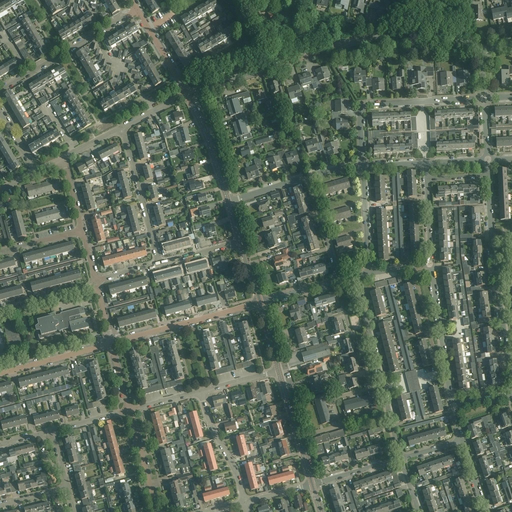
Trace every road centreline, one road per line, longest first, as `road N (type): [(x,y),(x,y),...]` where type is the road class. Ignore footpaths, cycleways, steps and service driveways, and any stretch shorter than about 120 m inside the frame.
road 1 (residential): [(187,95),(352,38),(433,38)]
road 2 (residential): [(511,389),(488,175)]
road 3 (residential): [(363,166),(363,105),(483,98)]
road 4 (residential): [(0,91),(137,10)]
road 5 (residential): [(110,341),(260,302)]
road 6 (residential): [(159,264),(122,126)]
